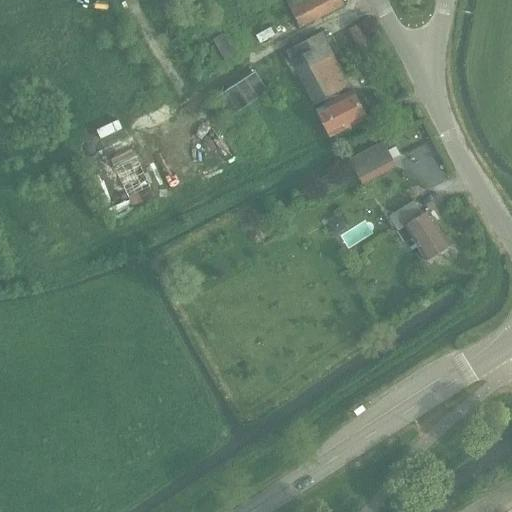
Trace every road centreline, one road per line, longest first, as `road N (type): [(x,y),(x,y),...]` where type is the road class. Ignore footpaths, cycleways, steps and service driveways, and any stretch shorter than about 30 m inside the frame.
road 1 (tertiary): [(251,511),(503,350)]
road 2 (unclassified): [(511,243),(429,96)]
